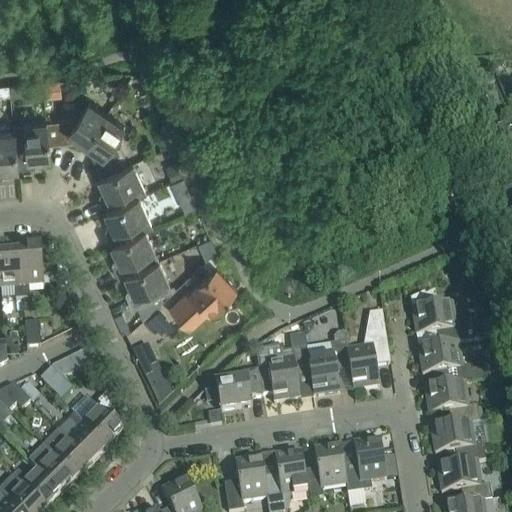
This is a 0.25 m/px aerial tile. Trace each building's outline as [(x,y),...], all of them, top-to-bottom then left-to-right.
[(0,96),(10,95),(9,85),(0,85),(0,96)] [(86,145),(106,114),(88,102),(78,117),(47,121),(47,122),(49,145),(71,143),(75,137),(86,145)] [(123,126),(106,114),(86,145),(96,151),(93,157),(101,176),(102,177),(129,165),(129,164),(116,136),(123,126)] [(50,157),(49,145),(47,122),(12,125),(13,132),(14,132),(18,168),(33,167),(36,162),(36,158),(50,157)] [(14,132),(13,132),(0,133),(0,177),(2,177),(4,173),(4,169),(18,168),(14,132)] [(133,162),(129,164),(129,165),(102,177),(101,176),(99,177),(105,190),(100,192),(99,196),(106,211),(139,197),(147,194),(133,162)] [(153,227),(139,197),(106,211),(111,223),(107,225),(105,230),(112,245),(145,230),(153,227)] [(159,260),(145,230),(112,245),(117,257),(113,258),(111,263),(118,279),(126,275),(126,276),(127,276),(126,275),(159,260)] [(43,286),(40,252),(19,254),(23,300),(29,300),(28,288),(43,286)] [(19,254),(0,255),(0,290),(1,302),(23,300),(19,254)] [(172,290),(159,260),(126,275),(127,276),(126,276),(131,287),(127,289),(125,293),(132,309),(137,306),(142,319),(163,300),(161,296),(172,290)] [(217,305),(218,306),(237,289),(216,266),(198,282),(199,283),(190,291),(189,290),(171,307),(183,320),(201,304),(208,313),(217,305)] [(436,333),(438,347),(458,344),(458,345),(478,342),(474,316),(454,319),(452,304),(431,307),(429,294),(426,296),(424,293),(411,300),(416,336),(436,333)] [(375,367),(390,365),(382,313),(370,314),(365,348),(347,351),(350,371),(353,391),(378,387),(375,367)] [(481,324),(483,338),(497,335),(494,322),(481,324)] [(38,323),(24,324),(27,348),(40,347),(38,323)] [(283,347),(255,351),(258,371),(260,371),(260,372),(264,397),(272,395),(273,404),(300,400),(296,380),(310,378),(311,378),(307,358),(308,357),(307,349),(306,350),(304,338),(290,340),(292,352),(284,353),(283,347)] [(347,351),(346,343),(307,349),(308,357),(307,358),(311,378),(310,378),(313,398),(339,394),(336,374),(350,371),(347,351)] [(462,369),(458,345),(458,344),(438,347),(418,350),(422,376),(434,374),(436,387),(444,386),(444,387),(465,384),(473,383),(471,368),(462,369)] [(152,357),(138,364),(137,364),(158,408),(170,396),(152,357)] [(51,370),(38,382),(59,403),(72,391),(51,370)] [(241,381),(216,385),(220,413),(252,408),(250,400),(262,398),(258,372),(240,374),(241,381)] [(469,408),(465,384),(444,387),(444,386),(436,387),(424,389),(429,416),(448,413),(451,425),(451,426),(471,423),(471,424),(479,423),(477,407),(469,408)] [(30,403),(14,387),(0,393),(0,403),(9,413),(16,405),(21,411),(30,403)] [(71,414),(74,416),(107,449),(122,433),(112,424),(116,420),(107,400),(97,410),(86,399),(71,414)] [(107,449),(74,416),(69,421),(77,429),(67,440),(92,464),(107,449)] [(475,447),(471,424),(471,423),(451,426),(451,425),(431,429),(435,455),(455,452),(457,465),(457,466),(477,463),(485,462),(483,446),(475,447)] [(92,464),(67,440),(58,431),(48,441),(43,447),(77,480),(92,464)] [(394,457),(393,457),(382,459),(379,440),(353,445),(356,465),(343,467),(342,467),(345,487),(346,495),(372,491),(371,483),(398,478),(394,457)] [(77,480),(43,447),(38,452),(47,460),(37,470),(61,495),(77,480)] [(342,467),(343,467),(340,447),(313,451),(316,471),(303,473),(306,493),(307,501),(322,499),(321,491),(345,487),(342,467)] [(303,473),(300,453),(274,457),(277,477),(264,479),(263,479),(266,499),(267,508),(268,508),(268,511),(286,511),(291,495),(306,493),(303,473)] [(263,479),(264,479),(260,459),(235,463),(238,483),(224,486),(228,511),(239,511),(243,511),(242,503),(266,499),(263,479)] [(481,487),(477,463),(457,466),(457,465),(437,468),(441,495),(461,491),(463,505),(483,502),(491,501),(489,485),(481,487)] [(61,495),(37,470),(26,481),(17,473),(13,477),(46,510),(61,495)] [(44,511),(46,510),(13,477),(0,490),(0,494),(6,501),(17,511),(44,511)] [(170,510),(165,511),(200,511),(185,480),(161,491),(170,510)] [(17,511),(6,501),(0,507),(0,511),(17,511)] [(484,511),(483,502),(463,505),(443,508),(443,511),(484,511)]
